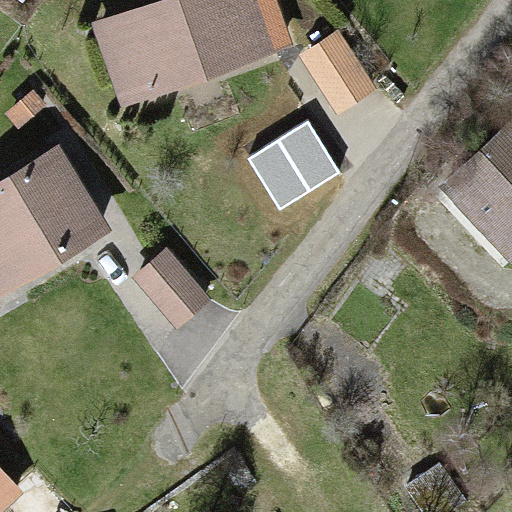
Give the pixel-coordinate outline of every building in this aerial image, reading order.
[(271,0),(160,0),(94,22),(125,117),(292,62),(271,0)] [(339,26),(301,50),(338,108),(376,83),(339,26)] [(511,111),(445,172),(511,246),(511,111)] [(0,184),(0,286),(93,229),(47,155),(0,184)] [(155,246),(122,269),(171,335),(203,311),(155,246)]
